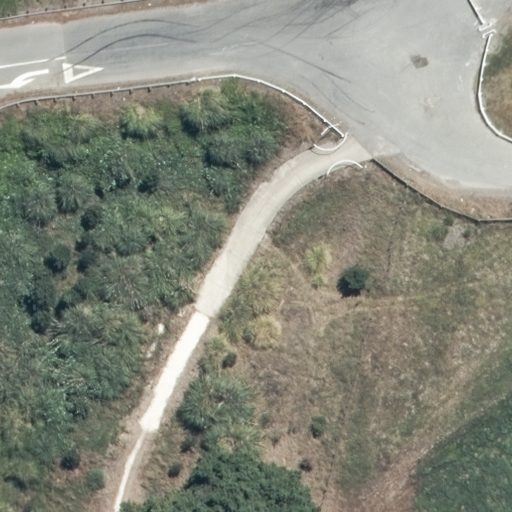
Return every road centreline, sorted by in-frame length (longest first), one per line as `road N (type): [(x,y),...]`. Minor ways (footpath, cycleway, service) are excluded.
road 1 (unclassified): [(37,66),(269,31),(400,0)]
road 2 (track): [(389,3),(436,134),(511,172)]
